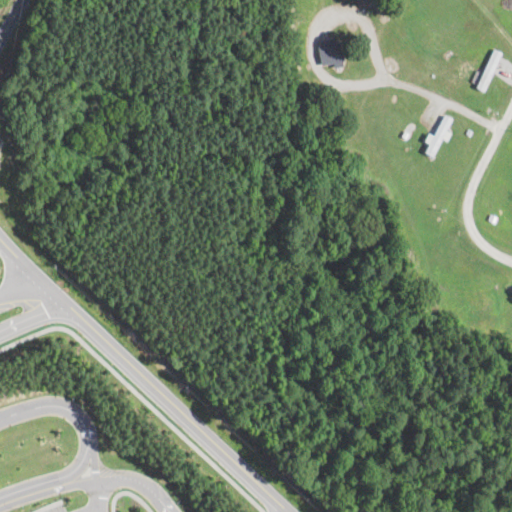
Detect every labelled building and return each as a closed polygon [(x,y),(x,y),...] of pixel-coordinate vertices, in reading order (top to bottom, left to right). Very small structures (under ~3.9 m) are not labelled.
[(336,38),(337,44),(341,43),(345,61),(322,66),(321,59),(318,47),(322,47),(321,41),(336,38)] [(499,65),(498,66),(496,66),(484,92),(476,88),(494,50),(502,53),(498,62),(499,63),(499,65)] [(451,133),(449,138),(447,141),(442,139),(433,157),(425,153),(429,145),(424,142),(429,134),(433,136),(445,115),(452,120),(446,131),(451,133)] [(410,134),(407,139),(402,137),(405,131),(410,134)] [(496,220),(495,224),(488,221),(491,215),(498,218),(496,220)]
